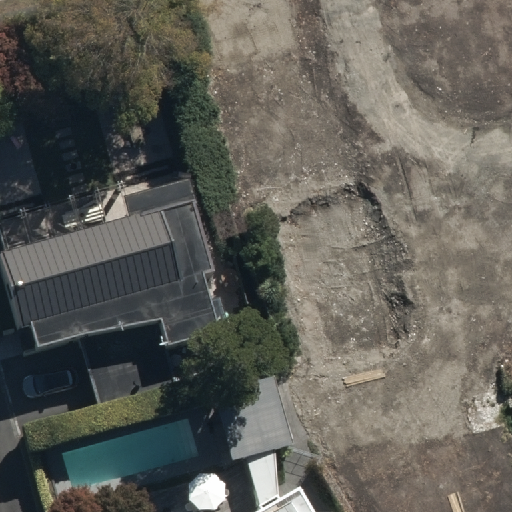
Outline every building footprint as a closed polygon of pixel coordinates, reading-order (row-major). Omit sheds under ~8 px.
[(352,169),(316,39),(207,69),(243,199),(352,169)] [(119,206),(0,236),(0,242),(19,318),(26,316),(32,336),(75,325),(94,400),(163,382),(154,345),(216,329),(200,265),(208,263),(185,171),(115,189),(119,206)] [(511,180),(502,183),(506,199),(476,207),(495,277),(511,271),(511,180)] [(437,329),(285,369),(296,415),(321,455),(479,412),(470,378),(498,371),(479,293),(431,306),(437,329)] [(312,511),(291,476),(232,511),(312,511)]
